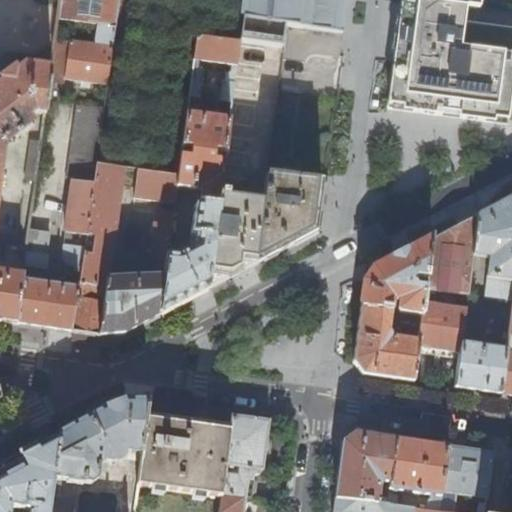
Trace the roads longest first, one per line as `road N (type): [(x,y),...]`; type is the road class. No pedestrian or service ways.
road 1 (residential): [(337,255),(375,0)]
road 2 (residential): [(118,374),(337,255)]
road 3 (residential): [(118,374),(322,399)]
road 4 (residential): [(337,255),(511,162)]
road 5 (residential): [(322,399),(511,424)]
road 6 (residential): [(0,431),(118,374)]
